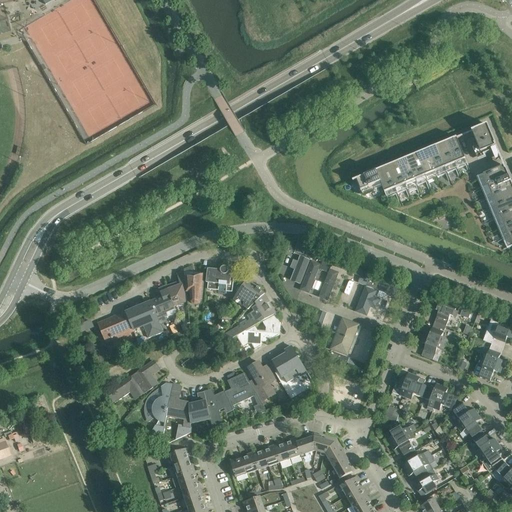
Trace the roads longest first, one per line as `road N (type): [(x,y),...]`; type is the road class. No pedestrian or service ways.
road 1 (residential): [(401,334),(418,280),(413,269),(306,229),(222,232),(66,298),(23,283)]
road 2 (secondary): [(426,0),(45,225)]
road 3 (residential): [(98,311),(185,259),(219,254),(254,267),(296,333)]
road 4 (residential): [(224,511),(209,451),(318,416)]
road 5 (residential): [(169,363),(181,379),(210,381),(296,333)]
